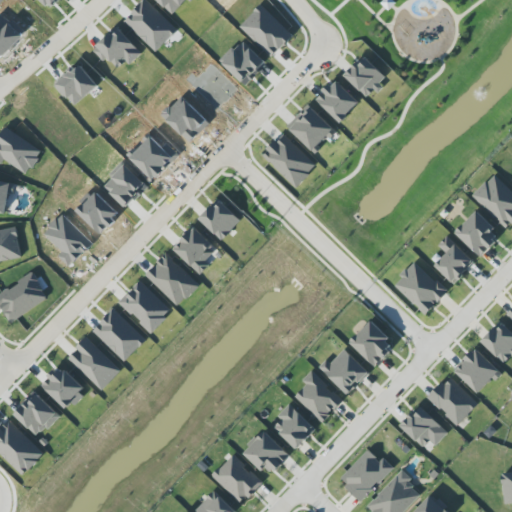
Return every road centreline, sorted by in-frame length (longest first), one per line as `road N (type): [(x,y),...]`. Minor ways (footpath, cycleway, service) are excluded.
road 1 (residential): [(363,286),(224,161),(328,48),(287,0)]
road 2 (residential): [(280,511),(511,270)]
road 3 (residential): [(224,161),(15,368),(0,352)]
road 4 (residential): [(102,0),(0,91)]
